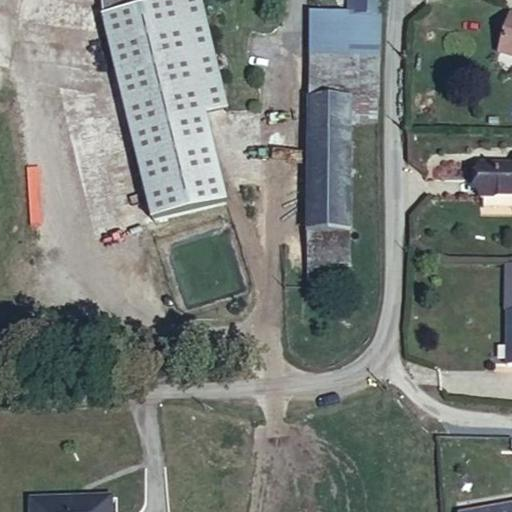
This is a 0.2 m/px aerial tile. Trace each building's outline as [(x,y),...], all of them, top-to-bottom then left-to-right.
[(218,120),(188,0),(172,0),(172,7),(122,0),(99,0),(96,29),(143,231),(218,215),(197,125),(218,120)] [(374,37),(374,0),(346,0),(346,37),(374,37)] [(511,73),(511,31),(497,27),(486,66),(511,73)] [(377,137),(378,37),(374,37),(346,37),(304,36),(303,112),(344,112),(345,136),(377,137)] [(343,248),(345,136),(344,112),(303,112),(301,112),(299,247),(343,248)] [(511,214),(511,168),(499,168),(498,177),(473,177),(472,214),(511,214)] [(343,307),(343,248),(299,247),(298,306),(343,307)] [(511,301),(511,280),(497,280),(495,301),(511,301)] [(511,381),(511,301),(495,301),(491,379),(511,381)] [(115,511),(115,499),(34,501),(34,511),(115,511)]
